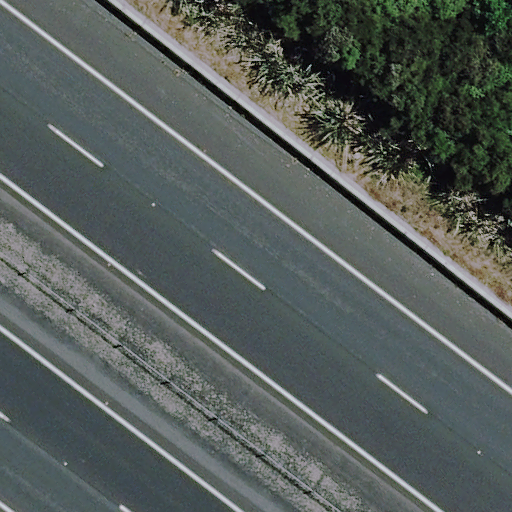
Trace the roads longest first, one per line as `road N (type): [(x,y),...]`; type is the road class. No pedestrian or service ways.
road 1 (motorway): [(0,104),(511,483)]
road 2 (motorway): [(122,511),(0,419)]
